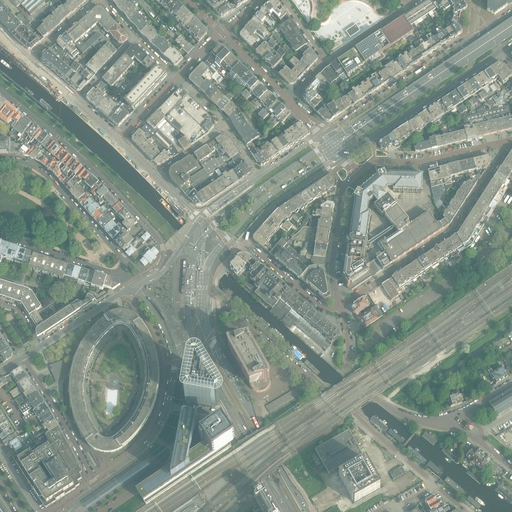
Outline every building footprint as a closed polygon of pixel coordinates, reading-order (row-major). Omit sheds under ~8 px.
[(47,3),(44,0),(9,0),(17,8),(20,4),(31,15),(44,3),(46,5),(47,3)] [(84,3),(80,0),(69,0),(66,3),(67,4),(65,6),(72,14),(84,3)] [(128,1),(126,0),(110,0),(112,2),(115,5),(119,9),(128,1)] [(183,8),(177,1),(175,0),(165,0),(161,6),(167,12),(171,16),(173,18),(183,8)] [(224,2),(222,0),(208,0),(206,2),(217,13),(227,7),(225,3),(225,4),(223,2),(224,2)] [(283,9),(277,0),(275,0),(270,0),(263,8),(270,16),(272,14),(278,19),(281,17),(278,15),(283,9)] [(436,9),(429,0),(428,0),(426,2),(432,11),(436,9)] [(441,8),(453,0),(446,0),(447,0),(446,1),(440,5),(440,6),(441,8)] [(453,9),(463,2),(461,0),(453,0),(441,8),(443,11),(445,11),(450,7),(451,6),(453,9)] [(494,15),(508,6),(504,0),(487,0),(487,11),(494,15)] [(0,21),(2,23),(11,15),(1,4),(1,3),(0,1),(0,21)] [(133,7),(128,1),(119,9),(123,14),(126,17),(130,22),(138,13),(133,7)] [(432,11),(426,2),(422,4),(428,14),(432,11)] [(460,12),(465,9),(466,6),(463,2),(453,9),(455,12),(453,13),(454,15),(453,15),(453,18),(459,19),(460,12)] [(223,17),(237,8),(233,3),(229,5),(230,5),(227,7),(217,13),(221,17),(223,17)] [(428,14),(422,4),(418,7),(424,16),(428,14)] [(72,14),(65,6),(63,8),(62,7),(59,10),(57,8),(51,14),(52,15),(53,17),(60,24),(72,14)] [(424,16),(418,7),(415,9),(421,19),(424,16)] [(77,25),(66,35),(73,43),(73,44),(82,54),(92,46),(93,45),(94,44),(94,43),(95,42),(96,41),(97,41),(101,37),(98,34),(96,34),(84,44),(80,40),(86,34),(98,23),(107,34),(108,35),(109,34),(114,40),(112,42),(118,49),(122,45),(122,44),(126,41),(127,40),(127,37),(126,35),(117,26),(115,23),(108,16),(106,13),(102,9),(101,9),(97,8),(96,8),(91,13),(89,15),(82,21),(80,23),(77,25)] [(196,20),(189,14),(183,8),(173,18),(175,20),(178,22),(181,26),(186,31),(196,20)] [(269,18),(270,16),(263,8),(256,17),(262,25),(264,23),(269,27),(271,25),(272,25),(274,23),(269,18)] [(290,19),(283,9),(278,15),(281,17),(283,19),(286,22),(290,19)] [(421,19),(415,9),(411,12),(417,21),(421,19)] [(417,21),(411,12),(407,14),(413,24),(417,21)] [(149,25),(144,19),(138,13),(130,22),(133,26),(134,26),(136,29),(140,34),(149,25)] [(413,24),(407,14),(404,17),(410,26),(413,24)] [(13,36),(21,27),(11,15),(2,23),(13,36)] [(60,24),(53,17),(52,18),(50,17),(43,24),(41,26),(48,35),(60,24)] [(261,27),(262,25),(256,17),(247,27),(255,33),(257,32),(262,36),(265,39),(263,41),(265,42),(269,38),(267,37),(265,34),(267,32),(261,27)] [(414,32),(410,26),(404,17),(393,24),(375,36),(340,59),(337,61),(337,62),(344,72),(347,76),(350,74),(379,55),(414,32)] [(461,31),(459,28),(458,26),(459,19),(453,18),(452,21),(453,22),(451,23),(449,25),(456,37),(461,34),(461,31)] [(298,32),(295,27),(290,19),(286,22),(280,27),(279,27),(287,40),(298,32)] [(31,50),(48,35),(41,26),(37,31),(29,24),(30,23),(27,20),(22,25),(21,27),(13,36),(17,41),(28,50),(31,50)] [(207,31),(202,26),(196,20),(186,31),(188,33),(194,38),(196,41),(198,43),(207,34),(207,31)] [(456,37),(449,25),(447,23),(442,26),(444,29),(451,40),(451,39),(454,37),(454,38),(456,37)] [(355,24),(345,31),(350,38),(356,34),(353,30),(357,27),(355,24)] [(160,36),(154,31),(151,27),(149,25),(140,34),(142,36),(144,38),(148,41),(147,41),(152,45),(160,36)] [(259,41),(253,36),(255,33),(247,27),(241,34),(241,37),(254,50),(257,47),(259,45),(257,43),(259,41)] [(451,40),(444,29),(442,31),(440,28),(438,30),(446,43),(447,42),(449,42),(450,41),(451,40)] [(446,43),(438,30),(435,31),(437,34),(435,35),(442,46),(446,43)] [(307,45),(302,37),(298,32),(287,40),(296,52),(305,45),(306,46),(307,45)] [(79,53),(71,45),(73,43),(66,35),(57,43),(67,55),(70,59),(72,57),(73,58),(79,53)] [(193,48),(187,42),(181,35),(175,41),(176,43),(182,48),(187,54),(193,48)] [(442,46),(435,35),(432,37),(431,35),(428,36),(431,40),(431,39),(433,42),(432,43),(435,46),(437,49),(438,48),(439,48),(441,47),(442,46)] [(172,48),(166,42),(160,36),(152,45),(156,49),(159,52),(163,56),(172,48)] [(435,46),(432,43),(433,42),(431,39),(431,40),(428,36),(426,38),(428,40),(425,42),(432,52),(437,49),(435,46)] [(260,56),(269,48),(267,46),(268,45),(270,46),(274,42),(271,40),(266,45),(264,43),(261,47),(259,45),(257,47),(254,50),(260,56)] [(432,52),(425,42),(423,43),(421,41),(419,43),(427,55),(429,54),(430,54),(432,53),(432,52)] [(273,52),(271,50),(277,45),(274,42),(270,46),(272,48),(270,49),(269,48),(260,56),(265,61),(273,52)] [(64,81),(78,64),(75,62),(73,64),(65,57),(67,55),(57,43),(42,56),(42,61),(64,81)] [(116,51),(108,43),(104,47),(113,55),(117,51),(116,51),(117,51),(116,51)] [(427,55),(419,43),(417,44),(418,46),(416,48),(423,58),(427,55)] [(148,58),(141,51),(136,46),(133,46),(125,55),(131,61),(134,58),(142,65),(148,58)] [(216,62),(215,60),(225,50),(222,46),(219,46),(210,56),(207,60),(203,64),(209,70),(209,71),(213,75),(221,67),(220,65),(216,62)] [(113,55),(104,47),(94,58),(103,67),(113,55)] [(269,65),(277,56),(276,55),(277,53),(279,55),(285,49),(284,48),(284,47),(281,50),(280,49),(276,53),(275,54),(273,52),(265,61),(269,65)] [(423,58),(416,48),(414,50),(412,47),(410,49),(418,62),(420,60),(421,60),(422,59),(423,58)] [(183,59),(177,53),(172,48),(163,56),(168,60),(171,63),(174,66),(176,66),(183,59)] [(282,57),(283,56),(284,55),(286,57),(288,54),(290,53),(288,52),(287,50),(286,49),(285,49),(279,55),(280,57),(279,58),(277,56),(269,65),(273,69),(280,63),(282,61),(283,61),(284,59),(282,57)] [(318,60),(310,49),(302,57),(304,58),(301,61),(309,69),(318,60)] [(418,62),(410,49),(407,50),(410,54),(408,56),(414,65),(417,63),(417,62),(418,62)] [(220,65),(230,55),(225,50),(215,60),(216,62),(220,65)] [(455,56),(454,56),(455,58),(458,63),(461,68),(462,69),(468,65),(467,64),(464,59),(461,54),(460,52),(455,56)] [(414,65),(408,56),(406,53),(395,60),(395,61),(403,73),(414,65)] [(134,63),(131,61),(125,55),(114,67),(123,75),(134,63)] [(229,74),(239,64),(230,55),(220,65),(221,67),(229,74)] [(403,73),(395,61),(393,63),(390,65),(388,62),(394,58),(393,57),(392,55),(386,59),(382,61),(384,64),(385,63),(387,67),(390,72),(392,71),(392,72),(394,71),(397,76),(403,73)] [(103,67),(94,58),(89,64),(88,63),(83,59),(80,56),(79,57),(77,59),(86,67),(87,68),(95,75),(103,67)] [(309,69),(301,61),(301,62),(299,64),(292,57),(288,62),(290,64),(295,69),(293,71),(301,78),(309,69)] [(138,106),(157,86),(167,76),(158,67),(158,68),(148,58),(142,65),(143,64),(146,66),(145,67),(148,71),(150,69),(152,71),(153,72),(148,77),(147,76),(145,78),(146,79),(141,84),(140,83),(138,86),(139,87),(134,92),(133,90),(131,93),(132,94),(125,102),(126,103),(131,108),(134,111),(138,106)] [(347,76),(344,72),(337,62),(337,61),(334,63),(331,66),(338,77),(341,81),(340,82),(342,86),(344,85),(344,86),(351,82),(347,76)] [(291,73),(286,68),(284,66),(280,63),(273,69),(288,84),(295,84),(301,78),(293,71),(291,73)] [(511,75),(511,74),(502,63),(499,63),(494,65),(506,82),(508,81),(508,79),(511,75)] [(80,91),(95,75),(87,68),(85,70),(80,67),(78,64),(64,81),(77,91),(80,91)] [(203,77),(209,71),(209,70),(203,64),(189,78),(189,81),(198,89),(206,80),(203,77)] [(230,83),(244,69),(239,64),(229,74),(224,79),(223,80),(228,85),(230,83)] [(506,82),(494,65),(489,69),(496,79),(498,78),(502,84),(504,84),(506,83),(506,82)] [(338,77),(331,66),(324,70),(325,70),(332,81),(335,85),(340,81),(338,78),(338,77)] [(119,80),(123,75),(114,67),(102,80),(111,88),(117,82),(121,85),(123,83),(121,82),(119,80)] [(397,76),(394,71),(392,72),(392,71),(390,72),(387,67),(383,69),(382,70),(389,82),(397,76)] [(239,85),(250,74),(244,69),(230,83),(228,85),(229,85),(234,80),(239,85)] [(389,82),(382,70),(381,69),(376,72),(377,73),(376,74),(379,79),(378,80),(379,81),(378,82),(381,87),(389,82)] [(494,82),(496,80),(496,79),(489,69),(484,73),(496,91),(497,90),(499,89),(499,88),(498,87),(497,86),(495,83),(494,82)] [(332,81),(325,70),(319,76),(329,85),(332,81)] [(492,98),(498,94),(497,94),(496,91),(484,73),(473,80),(480,91),(480,92),(485,98),(487,101),(492,98)] [(246,87),(254,78),(250,74),(239,85),(243,89),(245,87),(246,87)] [(381,87),(378,82),(379,81),(378,80),(379,79),(376,74),(368,80),(375,91),(381,87)] [(329,85),(319,76),(315,80),(325,90),(328,93),(333,88),(329,85)] [(250,91),(258,83),(257,81),(254,78),(246,87),(247,89),(241,95),(243,98),(248,93),(247,91),(248,90),(250,91)] [(204,95),(213,87),(214,85),(216,82),(213,79),(210,82),(208,80),(207,81),(206,80),(198,89),(204,95)] [(325,90),(315,80),(309,86),(315,94),(325,90)] [(375,91),(368,80),(358,87),(364,98),(375,91)] [(480,91),(473,80),(467,84),(476,96),(478,95),(479,95),(480,97),(480,99),(481,100),(482,100),(485,98),(480,92),(479,93),(478,92),(480,91)] [(103,95),(98,90),(103,84),(101,82),(98,85),(87,97),(87,100),(91,103),(95,98),(98,100),(103,95)] [(210,101),(218,93),(219,92),(220,92),(222,88),(216,82),(214,85),(213,87),(204,95),(210,101)] [(255,96),(263,87),(260,84),(258,83),(250,91),(248,93),(243,98),(246,101),(251,95),(252,94),(255,96)] [(476,96),(467,84),(462,87),(476,108),(481,104),(476,96)] [(307,102),(315,94),(309,86),(303,92),(303,99),(307,102)] [(364,98),(358,87),(357,86),(356,86),(355,86),(354,87),(353,88),(353,89),(352,90),(352,91),(359,102),(364,98)] [(259,101),(267,92),(266,90),(263,87),(255,96),(256,98),(250,105),(252,108),(258,102),(256,100),(257,99),(259,101)] [(476,108),(462,87),(456,91),(464,102),(466,100),(467,101),(467,102),(469,105),(469,106),(470,107),(471,107),(469,109),(470,110),(471,112),(476,108)] [(225,98),(226,96),(228,95),(228,94),(222,88),(220,92),(222,94),(221,95),(219,92),(218,93),(210,101),(217,107),(225,98)] [(322,101),(325,97),(326,96),(328,93),(325,90),(315,94),(307,102),(314,109),(322,101)] [(214,126),(208,115),(182,91),(178,91),(154,116),(132,138),(132,141),(143,152),(154,163),(168,149),(172,144),(182,135),(186,139),(190,146),(209,134),(208,133),(214,128),(214,126)] [(359,102),(352,91),(350,93),(349,92),(346,94),(346,93),(342,95),(343,96),(341,98),(340,97),(337,99),(337,100),(345,111),(351,107),(354,105),(359,102)] [(461,103),(464,102),(456,91),(451,94),(458,105),(460,104),(461,105),(459,106),(459,107),(463,113),(465,115),(468,113),(466,110),(466,111),(467,109),(466,108),(464,108),(461,103)] [(263,106),(272,96),(269,94),(267,92),(259,101),(258,102),(252,108),(250,110),(252,113),(255,110),(257,111),(263,106)] [(458,108),(457,106),(458,105),(451,94),(446,98),(455,112),(458,111),(458,112),(458,113),(459,114),(460,115),(463,113),(459,107),(458,108)] [(98,110),(106,101),(103,98),(105,97),(103,95),(98,100),(95,98),(91,103),(98,110)] [(267,110),(276,101),(275,99),(272,96),(263,106),(265,108),(258,115),(260,117),(266,111),(264,110),(266,109),(267,110)] [(0,112),(7,104),(6,103),(0,98),(0,153),(3,153),(5,153),(8,154),(9,154),(10,154),(10,150),(9,140),(0,139),(0,112)] [(223,113),(231,104),(225,98),(217,107),(223,113)] [(455,112),(446,98),(440,102),(444,108),(441,110),(445,116),(448,114),(451,112),(452,115),(455,112)] [(511,129),(511,117),(510,112),(508,106),(494,109),(493,106),(496,104),(492,98),(487,101),(481,104),(476,108),(471,112),(470,113),(468,113),(465,115),(461,118),(463,127),(467,140),(496,133),(511,129)] [(339,115),(333,104),(331,105),(330,103),(332,102),(329,99),(326,101),(328,103),(329,105),(326,107),(334,119),(334,118),(339,115)] [(345,111),(337,100),(336,99),(335,99),(335,100),(334,101),(334,102),(332,103),(333,104),(339,115),(340,115),(345,111)] [(118,112),(116,110),(118,108),(110,101),(108,103),(106,101),(98,110),(101,112),(107,118),(111,121),(118,112)] [(272,115),(281,105),(278,103),(276,101),(267,110),(266,111),(260,117),(263,120),(269,114),(270,113),(272,115)] [(323,109),(326,106),(325,105),(322,101),(314,109),(317,113),(320,110),(322,108),(323,109)] [(445,116),(441,110),(444,108),(440,102),(423,113),(427,120),(430,118),(434,123),(443,117),(444,119),(446,117),(445,116)] [(118,127),(134,111),(131,108),(126,103),(125,103),(125,104),(120,109),(121,109),(118,112),(111,121),(118,127)] [(233,114),(241,106),(238,103),(236,105),(235,105),(233,106),(231,104),(223,113),(229,119),(230,118),(234,114),(233,114)] [(23,117),(12,108),(10,106),(7,104),(0,112),(0,119),(8,125),(12,127),(14,129),(23,117)] [(276,119),(286,110),(284,108),(281,105),(272,115),(270,117),(272,119),(267,124),(270,127),(275,121),(276,119)] [(261,134),(253,123),(253,124),(241,106),(233,114),(234,114),(230,118),(229,119),(249,148),(254,145),(263,139),(261,136),(258,138),(257,136),(261,134)] [(334,119),(326,107),(326,106),(323,109),(322,108),(320,110),(317,113),(326,122),(329,122),(334,119)] [(283,122),(287,119),(291,115),(288,112),(287,112),(286,110),(276,119),(278,121),(276,122),(275,121),(270,127),(272,129),(278,123),(279,122),(281,124),(283,122)] [(434,123),(430,118),(427,120),(423,113),(417,117),(425,128),(425,129),(434,123)] [(31,124),(23,117),(14,129),(9,134),(17,140),(19,141),(22,136),(31,124)] [(425,128),(417,117),(402,127),(410,137),(410,138),(412,136),(425,128)] [(309,133),(298,122),(294,125),(295,126),(303,139),(308,136),(309,133)] [(26,140),(36,127),(31,124),(22,136),(26,140)] [(303,139),(295,126),(290,130),(294,136),(291,138),(294,143),(295,144),(296,144),(297,143),(298,142),(297,141),(299,140),(301,140),(301,141),(303,139)] [(29,142),(40,130),(36,127),(26,140),(29,142)] [(410,137),(402,127),(397,130),(404,141),(410,137)] [(467,140),(463,127),(459,128),(460,132),(457,133),(459,142),(467,140)] [(37,142),(43,133),(40,130),(29,142),(33,146),(35,144),(37,142)] [(294,143),(291,138),(294,136),(290,130),(280,136),(288,148),(289,147),(290,147),(292,146),(292,145),(294,143)] [(404,141),(397,130),(393,133),(399,144),(404,141)] [(437,148),(435,139),(435,137),(433,131),(431,132),(432,138),(431,138),(430,133),(428,133),(428,134),(429,139),(431,149),(437,148)] [(459,142),(457,133),(457,131),(449,133),(450,133),(449,134),(452,144),(459,142)] [(40,148),(48,137),(43,133),(37,142),(39,143),(37,146),(39,148),(40,148)] [(399,144),(393,133),(387,137),(391,143),(394,147),(399,144)] [(452,144),(449,134),(442,135),(442,137),(445,146),(452,144)] [(190,146),(186,139),(182,135),(172,144),(179,154),(190,146)] [(19,155),(27,146),(29,142),(26,140),(22,136),(19,141),(17,140),(10,150),(10,154),(19,155)] [(288,148),(280,136),(272,142),(280,153),(282,153),(287,150),(287,148),(288,148)] [(45,149),(52,141),(48,137),(40,148),(41,149),(43,151),(44,150),(45,149)] [(220,147),(229,141),(228,138),(220,137),(215,140),(220,147)] [(391,143),(387,137),(383,140),(387,146),(391,143)] [(445,146),(442,137),(435,139),(437,148),(445,146)] [(431,149),(429,139),(425,140),(425,142),(413,145),(414,148),(415,152),(420,152),(431,149)] [(211,153),(216,150),(220,147),(215,140),(207,146),(211,153)] [(387,146),(383,140),(380,142),(379,145),(382,149),(387,146)] [(49,152),(56,144),(52,141),(45,149),(49,152)] [(238,154),(234,148),(229,141),(220,147),(216,150),(211,153),(216,159),(220,166),(221,165),(225,162),(230,159),(238,154)] [(280,153),(272,142),(266,146),(270,152),(267,154),(271,159),(271,160),(272,160),(273,159),(274,158),(273,158),(275,156),(277,157),(279,155),(279,154),(280,153)] [(30,158),(36,151),(34,149),(36,146),(35,144),(33,146),(31,149),(25,156),(30,158)] [(54,157),(61,149),(56,144),(49,152),(48,154),(50,155),(51,154),(54,157)] [(172,144),(168,149),(154,163),(156,164),(162,165),(179,154),(172,144)] [(267,163),(258,151),(254,145),(249,148),(260,165),(263,166),(267,163)] [(25,156),(31,149),(27,146),(19,155),(25,156)] [(220,166),(216,159),(211,153),(207,146),(194,154),(200,163),(207,174),(212,171),(214,170),(218,167),(220,166)] [(271,159),(267,154),(270,152),(266,146),(258,151),(267,163),(269,162),(269,161),(271,159)] [(35,160),(43,151),(41,149),(39,152),(37,150),(36,151),(30,158),(35,160)] [(60,162),(67,153),(61,149),(54,157),(60,162)] [(511,149),(497,173),(506,179),(511,173),(511,149)] [(40,163),(48,154),(44,150),(43,151),(35,160),(40,163)] [(63,165),(70,157),(67,153),(60,162),(58,164),(57,165),(59,167),(62,163),(63,165)] [(46,167),(52,160),(53,159),(52,158),(51,159),(49,157),(49,156),(50,155),(48,154),(40,163),(46,167)] [(188,174),(198,168),(196,165),(200,163),(194,154),(194,155),(190,157),(173,168),(172,169),(171,171),(170,172),(170,174),(170,175),(170,177),(170,179),(171,180),(172,181),(180,189),(183,193),(191,186),(193,185),(192,184),(189,180),(185,176),(188,174)] [(247,175),(249,174),(250,172),(238,154),(230,159),(235,167),(231,170),(234,174),(239,182),(242,180),(242,179),(244,178),(245,178),(247,176),(247,175)] [(488,156),(473,160),(476,170),(481,168),(483,168),(483,170),(484,170),(484,169),(485,169),(491,160),(488,156)] [(64,173),(75,161),(70,157),(63,165),(66,167),(65,168),(64,167),(62,170),(62,169),(61,170),(63,172),(64,173)] [(51,172),(57,165),(58,164),(52,160),(46,167),(51,172)] [(473,160),(458,163),(461,174),(468,172),(476,170),(473,160)] [(69,175),(79,164),(75,161),(64,173),(63,172),(61,175),(58,179),(62,184),(67,178),(69,175)] [(458,163),(447,166),(449,174),(450,177),(454,176),(455,178),(457,178),(459,182),(463,181),(461,174),(458,163)] [(77,174),(82,168),(79,164),(69,175),(71,176),(73,179),(77,174)] [(59,173),(61,172),(58,169),(60,168),(59,167),(57,165),(51,172),(58,179),(61,175),(59,173)] [(447,166),(440,168),(442,174),(445,184),(447,191),(450,188),(451,185),(451,184),(452,184),(450,178),(450,177),(449,174),(447,166)] [(82,178),(87,172),(82,168),(77,174),(73,179),(78,184),(81,181),(80,180),(82,178)] [(440,168),(434,169),(435,174),(440,197),(441,197),(446,191),(445,188),(444,185),(445,184),(442,174),(440,168)] [(434,169),(428,171),(428,174),(430,183),(433,195),(435,205),(437,202),(439,200),(441,198),(441,197),(440,197),(435,174),(434,169)] [(225,191),(238,183),(239,182),(234,174),(231,170),(223,175),(217,179),(217,180),(225,191)] [(85,183),(92,176),(87,172),(82,178),(85,180),(83,182),(85,183)] [(445,220),(436,225),(428,213),(415,221),(409,226),(407,222),(409,221),(396,206),(396,207),(395,206),(395,205),(387,195),(386,196),(383,192),(388,188),(384,173),(384,172),(377,174),(377,175),(358,191),(357,191),(354,198),(352,216),(349,239),(348,239),(348,240),(347,240),(346,242),(347,243),(347,244),(348,244),(343,276),(343,277),(344,277),(344,279),(345,279),(347,283),(346,283),(347,288),(351,291),(375,275),(377,274),(376,274),(382,270),(392,263),(392,264),(448,226),(445,220)] [(421,192),(422,174),(384,173),(388,188),(393,188),(393,191),(421,192)] [(502,186),(506,179),(497,173),(493,180),(502,186)] [(469,194),(477,182),(481,176),(479,174),(476,175),(473,179),(471,182),(470,182),(467,183),(466,184),(465,183),(464,184),(463,185),(461,188),(469,194)] [(333,204),(337,183),(336,180),(333,176),(330,175),(321,182),(328,192),(329,195),(330,195),(329,203),(333,204)] [(65,188),(73,179),(71,176),(69,179),(67,178),(62,184),(65,188)] [(88,186),(94,179),(92,176),(85,183),(88,186)] [(204,182),(201,178),(196,182),(200,188),(202,186),(201,185),(204,182)] [(70,193),(77,186),(78,184),(73,179),(65,188),(70,193)] [(94,194),(102,187),(99,183),(94,179),(88,186),(91,189),(89,191),(94,196),(95,195),(94,194)] [(204,205),(225,191),(217,180),(215,181),(214,181),(211,183),(210,182),(208,183),(209,185),(205,188),(204,188),(198,191),(199,192),(197,194),(204,205)] [(488,218),(502,196),(507,189),(502,186),(493,180),(474,209),(488,218)] [(200,188),(196,182),(192,184),(193,185),(191,186),(194,190),(195,191),(197,190),(196,188),(197,187),(198,189),(200,188)] [(328,192),(321,182),(315,185),(322,196),(328,192)] [(322,196),(315,185),(309,189),(316,199),(317,199),(322,196)] [(85,195),(77,186),(70,193),(78,201),(85,195)] [(197,194),(195,191),(194,190),(192,192),(189,188),(191,186),(183,193),(187,197),(194,204),(196,206),(203,206),(204,205),(197,194)] [(100,200),(108,192),(102,187),(94,194),(95,195),(100,200)] [(463,204),(469,194),(461,188),(459,191),(458,191),(456,195),(454,198),(463,204)] [(316,199),(309,189),(300,195),(308,203),(312,200),(313,201),(316,199)] [(104,202),(111,195),(108,192),(100,200),(96,204),(98,207),(104,201),(104,202)] [(82,206),(91,198),(86,194),(85,195),(78,201),(82,206)] [(107,205),(114,199),(111,195),(104,202),(107,205)] [(309,204),(308,203),(300,195),(289,203),(298,211),(300,209),(301,211),(304,208),(305,208),(309,204)] [(87,211),(95,203),(91,198),(82,206),(87,211)] [(457,214),(463,204),(454,198),(453,201),(452,201),(449,205),(450,206),(448,209),(457,214)] [(111,209),(117,202),(114,199),(107,205),(111,209)] [(114,213),(121,206),(117,202),(111,209),(110,209),(114,213)] [(98,207),(96,204),(95,203),(87,211),(92,217),(101,209),(98,207)] [(297,214),(299,212),(298,211),(289,203),(284,206),(292,214),(294,213),(296,215),(295,216),(299,221),(302,218),(297,214)] [(117,217),(125,210),(121,206),(114,213),(117,217)] [(290,215),(292,214),(284,206),(278,210),(289,219),(290,221),(292,218),(297,223),(299,221),(295,216),(294,216),(292,217),(290,215)] [(331,222),(332,216),(333,210),(322,208),(322,212),(314,211),(313,211),(312,216),(321,217),(320,221),(331,222)] [(97,222),(105,214),(101,209),(92,217),(97,222)] [(449,226),(457,214),(448,209),(446,211),(445,211),(444,213),(445,214),(443,217),(445,220),(448,226),(449,226)] [(476,237),(488,218),(474,209),(461,230),(467,234),(467,235),(474,240),(476,241),(479,238),(476,237)] [(132,217),(131,218),(128,215),(129,214),(125,210),(117,217),(123,223),(122,225),(126,228),(128,231),(129,229),(137,222),(132,217)] [(287,222),(289,219),(278,210),(273,215),(290,229),(292,226),(287,222)] [(112,222),(115,219),(108,212),(105,214),(97,222),(104,229),(112,222)] [(290,229),(273,215),(269,219),(280,228),(282,226),(288,231),(290,229)] [(271,238),(280,228),(269,219),(265,224),(261,229),(271,238)] [(329,230),(331,222),(320,221),(317,220),(317,221),(316,228),(329,230)] [(109,235),(119,224),(119,223),(116,226),(112,222),(104,229),(109,235)] [(124,230),(122,227),(119,229),(118,228),(120,225),(119,224),(109,235),(114,240),(124,230)] [(328,238),(329,230),(316,228),(313,228),(310,244),(327,246),(328,238)] [(267,243),(271,238),(261,229),(260,229),(253,237),(254,240),(267,252),(269,249),(272,251),(273,250),(271,248),(271,247),(271,246),(267,243)] [(134,247),(140,242),(136,237),(133,240),(124,230),(114,240),(123,250),(125,248),(129,245),(135,251),(136,250),(134,247)] [(142,244),(150,237),(150,236),(147,233),(146,233),(144,230),(136,237),(140,242),(142,244)] [(474,240),(467,235),(467,234),(461,230),(458,234),(457,235),(465,246),(464,247),(465,249),(471,245),(474,240)] [(465,249),(464,247),(465,246),(457,235),(444,244),(453,257),(454,256),(459,253),(460,252),(465,249)] [(275,258),(287,244),(282,240),(273,250),(272,251),(269,253),(275,258)] [(7,257),(11,246),(11,245),(2,243),(2,242),(0,247),(0,265),(0,266),(3,256),(7,257)] [(326,252),(327,246),(310,244),(305,243),(304,249),(310,250),(313,250),(326,252)] [(282,264),(294,250),(289,246),(287,244),(275,258),(282,264)] [(453,257),(444,244),(431,252),(438,264),(445,259),(446,261),(444,262),(447,265),(448,264),(449,265),(448,265),(451,269),(452,267),(450,264),(451,264),(449,262),(453,259),(453,258),(453,257)] [(135,251),(129,245),(125,248),(128,250),(125,252),(125,253),(129,257),(129,256),(129,257),(135,251)] [(16,260),(19,249),(19,248),(16,247),(11,246),(7,257),(16,260)] [(144,266),(155,256),(159,252),(154,248),(154,247),(151,250),(148,248),(145,251),(144,253),(142,256),(144,257),(140,261),(144,266)] [(22,262),(26,251),(19,249),(16,260),(18,261),(18,263),(22,264),(22,262)] [(288,269),(301,256),(296,252),(294,250),(282,264),(288,269)] [(325,259),(326,252),(313,250),(312,257),(325,259)] [(30,264),(33,253),(26,251),(22,262),(30,264)] [(425,272),(438,264),(431,252),(418,261),(425,272)] [(37,270),(42,256),(33,253),(30,264),(28,267),(37,270)] [(239,255),(237,256),(251,268),(257,263),(257,262),(250,256),(249,256),(247,255),(245,254),(243,254),(241,254),(239,255)] [(46,273),(50,259),(42,256),(37,270),(46,273)] [(236,257),(230,265),(230,266),(232,269),(235,274),(240,279),(241,280),(242,278),(247,273),(251,268),(237,256),(236,257)] [(306,269),(310,265),(310,264),(301,256),(288,269),(299,279),(307,270),(306,269)] [(324,265),(325,259),(312,257),(311,260),(312,267),(324,265)] [(54,276),(59,262),(50,259),(46,273),(54,276)] [(430,279),(425,272),(418,261),(405,269),(413,281),(422,274),(427,281),(430,279)] [(64,276),(68,265),(59,262),(54,276),(63,279),(63,278),(64,276)] [(247,273),(242,278),(246,282),(246,281),(247,282),(250,279),(262,267),(257,263),(251,268),(247,273)] [(71,278),(75,267),(68,265),(64,276),(63,278),(70,280),(71,278)] [(312,274),(325,272),(324,265),(312,267),(309,268),(307,270),(299,279),(304,283),(312,274)] [(78,280),(82,269),(75,267),(71,278),(70,280),(77,282),(78,280)] [(245,285),(244,285),(251,291),(254,294),(272,309),(289,290),(282,285),(283,284),(279,281),(276,279),(271,275),(268,272),(267,272),(262,267),(250,279),(245,285)] [(85,283),(89,271),(82,269),(78,280),(77,282),(77,283),(84,285),(85,283)] [(400,289),(413,281),(405,269),(392,278),(399,289),(400,289)] [(91,287),(95,274),(89,271),(85,283),(84,285),(91,287)] [(330,296),(325,272),(312,274),(304,283),(325,300),(330,297),(330,296)] [(23,283),(26,275),(20,273),(17,281),(23,283)] [(104,287),(107,277),(96,273),(95,274),(91,287),(103,290),(104,287)] [(120,285),(118,281),(107,277),(104,287),(108,289),(107,292),(108,293),(112,290),(120,285)] [(381,285),(380,286),(382,289),(383,288),(392,301),(399,296),(396,291),(399,289),(392,278),(381,285)] [(0,296),(4,298),(9,284),(0,281),(0,296)] [(13,301),(17,287),(9,284),(4,298),(13,301)] [(22,303),(26,290),(17,287),(13,301),(21,303),(22,303)] [(37,300),(34,296),(32,293),(29,292),(30,291),(26,290),(22,303),(21,303),(22,305),(24,308),(37,300)] [(272,309),(270,311),(282,321),(287,326),(306,304),(294,294),(289,290),(272,309)] [(97,299),(106,293),(104,291),(97,296),(96,293),(90,291),(88,294),(95,296),(97,299)] [(236,293),(229,300),(234,305),(236,306),(243,313),(244,314),(246,315),(252,308),(236,293)] [(93,303),(92,302),(95,300),(94,298),(93,297),(92,297),(89,295),(88,295),(85,302),(84,304),(82,303),(77,302),(76,302),(75,301),(67,307),(73,316),(75,315),(78,314),(77,313),(79,312),(82,311),(84,309),(93,303)] [(38,314),(61,298),(59,296),(41,308),(36,311),(29,316),(31,318),(37,313),(38,314)] [(353,304),(354,305),(352,307),(351,308),(351,309),(352,309),(353,310),(352,310),(357,318),(364,328),(382,316),(376,307),(372,309),(371,308),(367,311),(365,309),(369,307),(369,306),(366,301),(367,300),(365,296),(365,297),(353,304)] [(41,308),(38,303),(37,300),(24,308),(27,313),(29,316),(36,311),(41,308)] [(306,304),(287,326),(290,328),(294,324),(308,336),(323,319),(306,304)] [(65,322),(66,321),(67,321),(69,319),(71,318),(73,316),(67,307),(43,322),(43,321),(36,326),(38,328),(37,330),(36,332),(36,334),(36,336),(37,338),(42,335),(43,334),(45,333),(46,334),(54,329),(56,328),(58,326),(61,325),(60,325),(62,323),(62,324),(65,322)] [(159,397),(159,396),(157,395),(158,390),(158,389),(159,382),(159,381),(159,380),(159,374),(159,373),(159,372),(159,366),(159,365),(158,364),(158,358),(157,357),(157,356),(156,350),(155,349),(153,343),(153,342),(152,341),(150,336),(150,335),(149,334),(146,329),(146,328),(145,327),(142,322),(141,321),(139,319),(137,317),(136,316),(134,315),(131,313),(130,313),(128,312),(125,311),(124,311),(121,311),(118,311),(114,312),(111,313),(108,314),(105,316),(106,316),(114,327),(116,326),(119,325),(122,325),(123,325),(125,326),(128,328),(130,330),(129,330),(127,332),(125,333),(128,337),(130,339),(132,344),(134,348),(135,350),(137,355),(138,360),(138,362),(139,367),(139,372),(139,375),(139,380),(139,385),(139,387),(138,391),(138,392),(136,397),(136,399),(134,404),(132,408),(131,410),(128,414),(125,419),(124,420),(120,424),(117,428),(114,430),(111,432),(108,433),(105,433),(103,431),(87,443),(84,445),(82,446),(83,448),(86,453),(93,467),(96,466),(97,465),(98,465),(99,464),(99,465),(100,467),(111,460),(120,454),(124,450),(129,447),(133,443),(138,438),(140,436),(140,435),(143,432),(146,427),(149,422),(151,419),(154,413),(155,410),(156,407),(158,402),(159,398),(159,397)] [(43,321),(38,315),(38,314),(37,313),(31,318),(36,326),(43,321)] [(90,372),(92,368),(92,365),(94,361),(97,356),(98,354),(100,350),(103,346),(104,344),(108,340),(111,337),(113,335),(114,334),(117,332),(116,331),(115,329),(114,327),(106,316),(105,316),(103,317),(100,319),(101,320),(98,322),(94,326),(89,330),(90,331),(88,334),(84,338),(80,343),(81,344),(79,347),(76,352),(73,358),(74,358),(73,362),(72,364),(63,361),(60,361),(51,365),(49,366),(52,372),(55,381),(58,380),(59,376),(60,371),(69,373),(70,373),(70,375),(70,377),(70,378),(69,383),(68,389),(69,389),(69,393),(69,399),(69,405),(70,405),(71,408),(72,414),(74,420),(76,423),(78,429),(80,435),(81,434),(83,437),(84,439),(86,441),(87,443),(103,431),(100,428),(100,427),(99,425),(96,421),(94,416),(93,414),(92,409),(90,404),(90,402),(89,397),(89,392),(89,390),(89,385),(89,384),(89,380),(89,379),(89,378),(89,377),(90,373),(90,372)] [(258,316),(253,322),(258,326),(259,327),(263,331),(268,326),(269,326),(270,325),(261,317),(260,318),(258,316)] [(323,319),(308,336),(326,351),(338,336),(339,335),(339,334),(339,333),(338,332),(338,331),(323,319)] [(271,330),(267,334),(267,335),(274,341),(275,342),(281,348),(283,349),(284,350),(287,346),(286,342),(287,340),(278,332),(277,334),(273,331),(271,330)] [(263,366),(261,363),(259,360),(260,360),(259,360),(258,357),(257,356),(257,357),(256,354),(256,353),(254,351),(254,350),(252,348),(253,347),(252,347),(251,345),(251,344),(250,344),(249,341),(248,341),(248,340),(248,339),(247,336),(246,336),(244,334),(244,333),(244,334),(241,332),(238,332),(238,331),(237,331),(237,332),(234,333),(234,332),(234,333),(231,335),(231,334),(231,335),(229,337),(228,338),(229,338),(228,341),(228,344),(228,345),(230,345),(230,346),(231,348),(232,350),(231,351),(230,351),(231,351),(233,354),(232,354),(233,355),(233,354),(234,357),(234,358),(235,358),(236,360),(236,361),(238,363),(238,364),(240,367),(239,367),(240,367),(241,370),(242,370),(243,373),(245,376),(245,377),(245,376),(247,379),(246,379),(247,380),(248,382),(248,383),(249,383),(249,384),(249,385),(249,384),(251,387),(250,387),(250,388),(251,388),(253,390),(254,390),(256,391),(256,392),(257,392),(260,392),(263,391),(264,391),(266,389),(267,389),(266,389),(268,386),(269,386),(268,386),(269,383),(270,383),(270,382),(269,382),(269,379),(268,376),(267,373),(267,372),(266,372),(265,370),(265,369),(264,369),(263,366)] [(0,356),(0,357),(10,350),(7,345),(0,349),(0,356)] [(305,356),(296,348),(295,350),(292,348),(290,350),(301,360),(303,357),(304,358),(305,356)] [(12,357),(12,354),(10,350),(0,357),(0,356),(0,358),(1,360),(3,363),(12,357)] [(321,373),(307,360),(304,363),(318,376),(321,373)] [(511,374),(508,368),(504,371),(500,364),(497,366),(498,369),(495,371),(502,380),(505,378),(505,379),(510,375),(511,374)] [(220,404),(200,369),(200,368),(199,368),(199,367),(198,367),(197,367),(196,367),(195,367),(194,367),(194,368),(193,368),(193,369),(192,370),(191,375),(192,375),(190,382),(186,404),(210,408),(212,409),(214,409),(216,409),(217,409),(218,409),(219,408),(220,407),(220,406),(220,405),(220,404)] [(502,380),(495,371),(493,373),(491,370),(489,367),(486,369),(487,372),(495,385),(498,383),(502,380)] [(13,375),(6,380),(8,383),(24,372),(22,369),(19,368),(12,373),(13,375)] [(24,372),(8,383),(10,386),(14,383),(16,385),(17,384),(27,377),(24,372)] [(4,377),(1,379),(5,385),(7,388),(8,390),(11,388),(10,386),(8,383),(6,380),(4,377)] [(19,387),(10,393),(11,395),(31,382),(27,377),(17,384),(19,387)] [(0,379),(0,438),(2,442),(17,432),(0,404),(0,388),(5,385),(1,379),(0,379)] [(31,382),(11,395),(13,398),(22,392),(24,395),(15,401),(18,406),(23,403),(38,393),(31,382)] [(270,413),(308,390),(304,383),(299,386),(265,406),(270,413)] [(497,416),(511,406),(511,388),(489,403),(491,407),(494,412),(497,416)] [(462,403),(461,399),(461,398),(460,395),(459,396),(458,392),(450,395),(446,396),(446,397),(445,397),(444,399),(445,402),(446,402),(448,402),(450,408),(455,406),(462,403)] [(48,409),(47,407),(38,393),(23,403),(25,405),(19,409),(23,415),(25,417),(23,418),(27,424),(48,409)] [(33,435),(55,421),(52,415),(48,409),(27,424),(27,425),(30,429),(30,430),(27,433),(28,434),(31,432),(33,435)] [(189,454),(196,418),(184,415),(182,425),(177,447),(176,454),(174,464),(136,490),(138,493),(145,504),(231,446),(229,443),(234,439),(231,435),(231,434),(231,433),(231,432),(230,431),(230,430),(229,429),(228,428),(227,427),(226,427),(222,421),(216,425),(213,424),(212,427),(210,427),(209,427),(208,427),(207,427),(206,428),(205,428),(204,429),(203,430),(202,431),(202,432),(202,433),(202,435),(200,436),(202,439),(200,440),(202,444),(204,442),(205,443),(189,454)] [(388,428),(376,418),(373,422),(385,432),(388,428)] [(55,421),(33,435),(35,438),(40,435),(46,431),(47,434),(58,427),(55,421)] [(17,455),(13,458),(13,459),(16,463),(19,467),(19,468),(22,472),(24,476),(25,477),(27,481),(28,481),(30,485),(31,486),(33,490),(34,490),(36,494),(36,495),(39,499),(42,504),(45,509),(51,505),(52,504),(56,502),(56,501),(60,499),(61,499),(65,496),(71,492),(75,489),(76,489),(75,488),(79,485),(80,485),(77,481),(81,479),(82,479),(82,478),(79,474),(82,472),(81,472),(79,468),(80,467),(79,467),(77,463),(77,462),(74,458),(75,458),(74,457),(72,453),(72,452),(71,452),(69,448),(70,448),(69,447),(67,443),(64,439),(64,438),(62,434),(62,433),(59,429),(58,427),(47,434),(46,434),(53,445),(35,457),(33,453),(36,450),(33,445),(29,448),(28,446),(27,447),(17,454),(17,455)] [(388,433),(401,444),(402,442),(404,443),(407,440),(403,437),(402,438),(391,429),(388,433)] [(17,432),(2,442),(5,446),(9,444),(19,437),(17,434),(19,433),(18,432),(17,432)] [(434,446),(437,442),(425,432),(422,436),(434,446)] [(19,437),(9,444),(12,449),(13,448),(17,454),(27,447),(28,446),(32,444),(27,436),(23,439),(22,440),(20,437),(19,437)] [(409,446),(406,449),(424,464),(424,465),(428,461),(418,453),(420,450),(417,447),(414,450),(409,446)] [(490,459),(485,455),(482,452),(482,453),(476,448),(474,451),(472,449),(471,451),(467,456),(466,457),(470,461),(469,462),(470,463),(473,466),(475,464),(481,470),(484,466),(485,466),(487,464),(486,463),(490,459)] [(454,462),(457,459),(445,449),(442,452),(454,462)] [(426,466),(439,477),(444,472),(431,461),(426,466)] [(482,480),(469,469),(465,473),(479,485),(482,480)] [(449,477),(445,482),(461,496),(465,491),(449,477)] [(278,511),(276,508),(263,484),(257,487),(259,491),(255,494),(256,496),(254,497),(263,511),(278,511)] [(511,503),(511,497),(498,485),(494,490),(511,504),(511,503)] [(445,507),(444,505),(442,506),(439,500),(437,502),(434,495),(425,500),(430,509),(429,510),(429,511),(446,511),(449,511),(446,507),(445,507)] [(481,506),(469,496),(466,499),(478,510),(481,506)]
